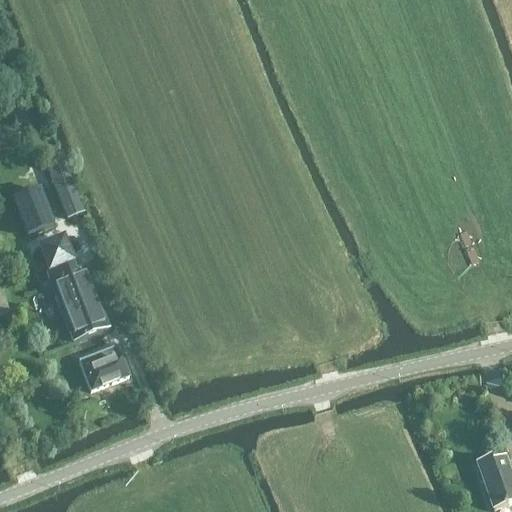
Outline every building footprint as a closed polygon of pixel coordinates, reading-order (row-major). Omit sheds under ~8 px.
[(55,188),(69,221),(86,214),(72,181),(55,188)] [(53,228),(40,192),(12,202),(25,238),(53,228)] [(109,332),(85,270),(75,274),(71,266),(71,265),(62,242),(37,251),(47,277),(50,291),(71,346),(78,343),(83,355),(104,346),(99,335),(109,332)] [(0,319),(9,316),(0,291),(0,319)] [(128,380),(116,350),(78,365),(90,395),(128,380)] [(511,473),(506,457),(477,468),(492,511),(500,511),(511,508),(511,473)]
